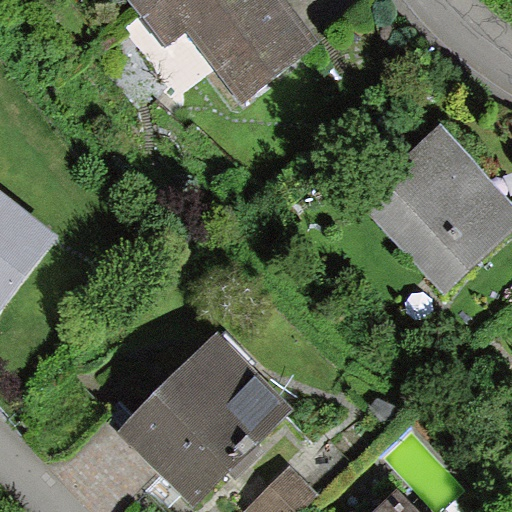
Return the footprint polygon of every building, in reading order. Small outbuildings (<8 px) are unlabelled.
[(283,0),(140,0),(132,7),(164,48),(186,31),(239,99),(315,40),(283,0)] [(511,202),(438,124),(359,198),(446,291),(511,230),(511,202)] [(0,311),(56,238),(0,195),(0,311)] [(292,412),(214,332),(114,429),(192,509),(292,412)] [(288,464),(245,508),(248,511),(296,511),(316,492),(288,464)] [(416,511),(395,490),(371,511),(416,511)]
